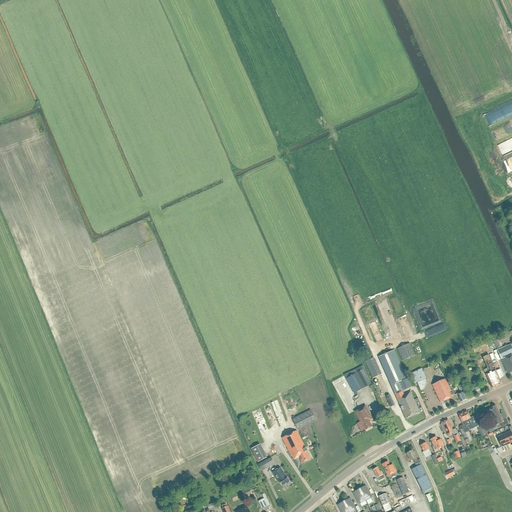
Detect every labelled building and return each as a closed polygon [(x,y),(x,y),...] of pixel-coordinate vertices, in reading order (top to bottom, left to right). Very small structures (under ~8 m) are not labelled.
[(434,308),(422,312),(426,324),(440,320),(438,314),(436,314),(434,308)] [(392,325),(399,324),(397,313),(389,314),(392,325)] [(399,324),(393,326),(398,337),(403,335),(399,324)] [(502,345),(499,338),(493,341),(496,348),(502,345)] [(410,344),(399,348),(398,349),(403,361),(415,355),(410,344)] [(501,359),(511,354),(511,346),(511,344),(497,350),(501,359)] [(474,349),(476,354),(487,349),(485,345),(474,349)] [(405,418),(419,412),(410,391),(404,394),(402,391),(411,387),(408,379),(407,379),(394,351),(379,358),(405,418)] [(511,355),(511,354),(501,359),(508,374),(511,372),(511,355)] [(500,369),(495,371),(488,355),(482,358),(487,369),(483,370),(492,388),(493,389),(495,388),(496,386),(501,383),(499,379),(500,379),(503,376),(500,369)] [(372,379),(382,375),(376,360),(375,361),(373,358),(365,362),(372,379)] [(411,374),(412,376),(411,376),(414,383),(425,378),(421,369),(411,374)] [(371,385),(363,370),(356,373),(354,370),(344,375),(354,394),(371,385)] [(440,403),(453,397),(444,379),(443,380),(442,379),(441,379),(441,380),(432,385),(440,403)] [(457,394),(461,402),(462,402),(463,402),(464,401),(465,400),(467,399),(465,394),(467,393),(465,390),(462,385),(458,387),(460,392),(457,394)] [(394,406),(390,395),(389,394),(386,396),(391,407),(394,406)] [(276,403),(270,405),(278,429),(284,427),(283,423),(290,421),(283,399),(276,401),(276,403)] [(303,412),(316,407),(313,400),(299,406),(298,404),(295,405),(298,413),(303,411),(303,412)] [(365,430),(372,427),(369,421),(372,419),(365,405),(354,411),(362,425),(362,424),(365,430)] [(501,427),(508,423),(506,419),(503,421),(500,414),(496,406),(495,406),(494,406),(492,406),(492,408),(491,408),(492,408),(487,411),(490,417),(489,418),(490,421),(494,419),(497,425),(499,424),(501,427)] [(258,412),(266,436),(274,433),(273,428),(272,428),(266,409),(258,412)] [(316,421),(310,410),(292,419),(298,430),(316,421)] [(467,411),(464,412),(464,414),(466,420),(465,421),(469,430),(478,426),(474,416),(471,417),(471,418),(470,418),(467,411)] [(469,430),(465,421),(466,420),(464,414),(464,412),(458,414),(461,422),(463,425),(460,426),(459,428),(460,431),(463,429),(465,433),(470,431),(469,430)] [(448,419),(441,422),(442,424),(440,424),(445,434),(446,433),(447,436),(452,433),(453,436),(456,443),(460,441),(455,429),(452,430),(451,428),(451,427),(450,424),(448,419)] [(487,434),(487,432),(484,425),(478,428),(481,437),(487,434)] [(467,437),(465,433),(463,429),(460,431),(466,443),(469,442),(469,440),(468,437),(467,437)] [(311,459),(297,431),(282,438),(291,456),(292,456),(294,460),(299,457),(302,463),(311,459)] [(501,435),(506,445),(511,443),(506,433),(501,435)] [(506,445),(501,435),(497,437),(502,447),(506,445)] [(438,441),(436,437),(430,440),(434,447),(437,445),(439,448),(444,445),(441,439),(438,441)] [(265,458),(273,454),(265,441),(256,446),(259,452),(261,451),(265,458)] [(429,449),(426,442),(420,446),(424,452),(423,453),(425,458),(431,455),(428,450),(429,449)] [(416,457),(412,450),(406,453),(410,461),(413,459),(417,467),(412,470),(423,492),(432,487),(428,478),(421,465),(422,464),(420,460),(418,461),(416,457)] [(258,466),(261,471),(274,464),(271,458),(258,466)] [(388,462),(382,465),(389,477),(392,475),(392,474),(396,472),(393,464),(390,465),(388,462)] [(283,486),(289,481),(286,476),(280,467),(272,472),(278,482),(279,481),(283,486)] [(380,472),(378,468),(373,470),(377,478),(379,481),(380,480),(383,478),(382,475),(383,475),(381,472),(380,472)] [(454,469),(452,471),(445,474),(447,478),(449,477),(450,479),(453,478),(452,476),(456,474),(454,469)] [(402,477),(396,480),(403,495),(409,492),(402,477)] [(359,489),(366,501),(369,500),(368,499),(371,497),(365,486),(359,489)] [(366,501),(359,489),(353,492),(359,503),(362,502),(363,503),(366,501)] [(390,502),(386,493),(378,497),(384,511),(385,511),(391,510),(388,503),(390,502)] [(349,498),(344,502),(349,511),(353,511),(352,511),(355,509),(349,498)] [(262,509),(267,506),(264,499),(258,501),(262,509)] [(349,511),(344,502),(338,505),(341,511),(349,511)]
